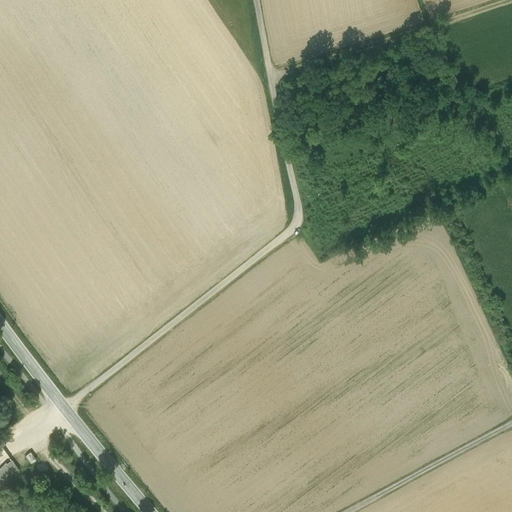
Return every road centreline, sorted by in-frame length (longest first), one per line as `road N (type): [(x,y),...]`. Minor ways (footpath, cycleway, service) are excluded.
road 1 (unclassified): [(255,0),(300,222),(63,410)]
road 2 (track): [(510,0),(270,75)]
road 3 (track): [(348,511),(511,426)]
road 4 (tertiary): [(63,410),(148,511)]
